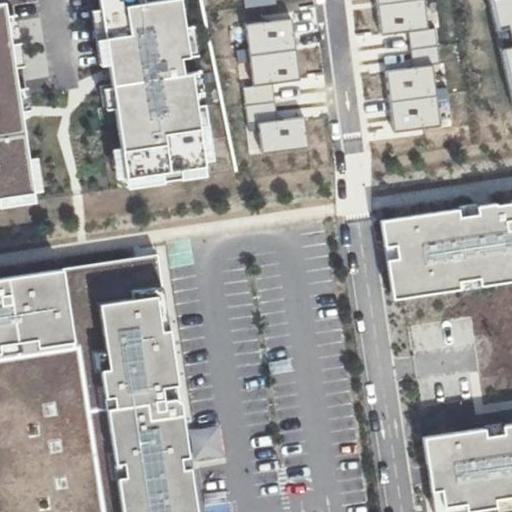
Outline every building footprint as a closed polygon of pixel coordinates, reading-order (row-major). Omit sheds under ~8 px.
[(100,0),(125,190),(213,178),(200,71),(188,73),(186,57),(196,56),(188,0),(100,0)] [(429,0),(372,0),(377,34),(433,26),(429,0)] [(511,0),(494,0),(511,74),(511,0)] [(9,2),(0,2),(0,210),(41,204),(9,2)] [(303,78),(295,19),(246,25),(254,85),(303,78)] [(447,126),(438,59),(384,66),(393,133),(447,126)] [(444,211),(367,223),(371,248),(383,246),(386,263),(374,265),(380,303),(447,292),(445,284),(467,281),(468,289),(511,282),(511,199),(499,202),(499,204),(482,207),(482,205),(464,208),(465,216),(446,220),(444,211)] [(444,207),(444,211),(446,220),(465,216),(464,208),(463,204),(444,207)] [(383,246),(371,248),(372,255),(374,265),(386,263),(383,246)] [(0,511),(191,511),(186,472),(189,472),(186,450),(182,451),(182,447),(178,422),(177,419),(173,388),(165,338),(169,338),(166,317),(162,317),(152,256),(61,270),(49,272),(0,279),(0,511)] [(467,281),(445,284),(447,292),(447,296),(469,292),(468,289),(467,281)] [(461,425),(400,434),(407,483),(408,487),(418,486),(421,503),(442,500),(444,509),(484,503),(483,494),(505,490),(506,500),(511,498),(511,420),(511,417),(480,422),(482,431),(462,434),(461,425)] [(460,422),(461,425),(462,434),(482,431),(480,422),(480,419),(460,422)] [(198,430),(200,459),(222,458),(220,429),(198,430)] [(418,486),(408,487),(411,511),(424,511),(444,509),(442,500),(421,503),(418,486)] [(483,494),(484,503),(485,506),(507,503),(506,500),(505,490),(483,494)]
